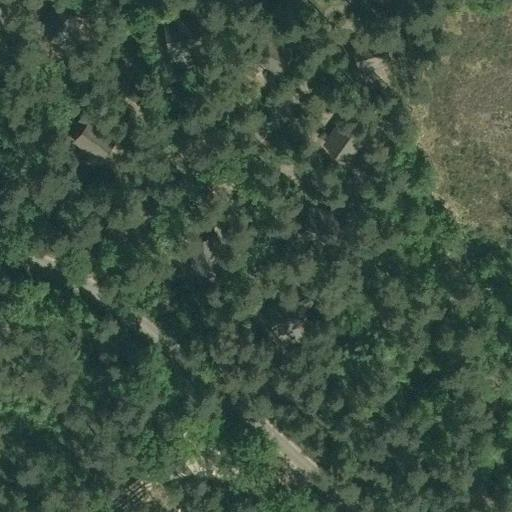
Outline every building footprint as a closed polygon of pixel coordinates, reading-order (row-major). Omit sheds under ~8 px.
[(82,18),(59,2),(41,26),(64,43),(82,18)] [(202,46),(197,18),(167,24),(172,52),(202,46)] [(293,47),(266,32),(252,56),(279,71),(293,47)] [(392,62),(384,35),(355,43),(362,70),(392,62)] [(101,159),(117,136),(95,119),(99,113),(87,104),(75,121),(85,129),(76,141),(101,159)] [(367,136),(344,119),(326,144),(349,160),(367,136)] [(0,173),(11,148),(0,142),(0,173)] [(340,216),(311,209),(304,236),(334,243),(340,216)] [(224,265),(218,236),(190,241),(197,271),(224,265)] [(318,305),(312,293),(301,299),(308,310),(318,305)] [(307,319),(294,294),(267,309),(280,333),(307,319)]
